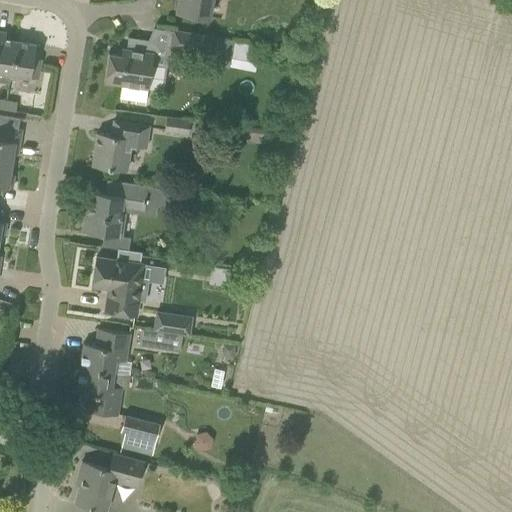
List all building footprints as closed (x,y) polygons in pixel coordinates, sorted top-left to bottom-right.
[(177,0),(176,12),(196,15),(209,17),(212,0),(177,0)] [(232,40),(212,37),(212,36),(172,30),(169,49),(209,55),(208,64),(228,67),(232,40)] [(0,31),(0,81),(10,83),(10,79),(17,41),(4,39),(5,32),(0,31)] [(104,82),(120,84),(118,100),(144,104),(146,88),(147,88),(152,53),(151,53),(153,40),(134,38),(132,50),(121,48),(120,55),(108,53),(104,82)] [(39,45),(17,41),(10,79),(17,81),(18,75),(37,78),(40,59),(37,58),(39,45)] [(7,100),(5,109),(15,111),(17,101),(7,100)] [(0,161),(11,164),(12,154),(17,155),(21,129),(17,129),(19,118),(0,114),(0,161)] [(163,130),(188,133),(189,119),(165,116),(163,130)] [(91,165),(111,168),(127,170),(130,145),(146,147),(149,126),(113,120),(111,135),(96,133),(91,165)] [(11,164),(0,161),(0,186),(12,188),(14,175),(9,174),(11,164)] [(87,191),(81,230),(101,233),(102,233),(117,236),(121,207),(125,207),(142,210),(146,185),(126,182),(106,179),(104,193),(87,191)] [(139,263),(141,252),(116,248),(115,260),(96,257),(91,285),(107,288),(104,310),(135,315),(137,300),(144,301),(147,281),(141,280),(143,264),(139,263)] [(156,311),(153,330),(170,333),(171,332),(188,334),(190,316),(156,311)] [(82,343),(79,367),(113,373),(115,359),(125,360),(129,333),(97,328),(94,345),(82,343)] [(170,333),(153,330),(140,328),(138,345),(168,349),(170,333)] [(222,344),(221,352),(224,356),(232,357),(234,346),(222,344)] [(113,373),(79,367),(79,368),(74,371),(73,379),(77,383),(75,392),(87,393),(84,410),(117,415),(121,387),(112,385),(113,373)] [(124,413),(119,430),(155,439),(159,423),(124,413)] [(81,479),(74,503),(104,511),(113,481),(136,487),(143,461),(113,453),(108,468),(81,461),(77,478),(81,479)]
